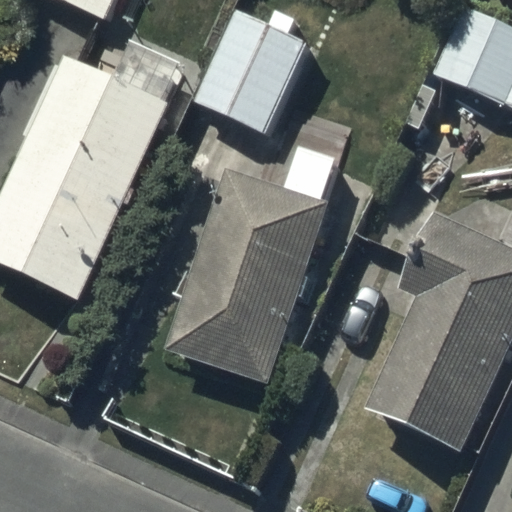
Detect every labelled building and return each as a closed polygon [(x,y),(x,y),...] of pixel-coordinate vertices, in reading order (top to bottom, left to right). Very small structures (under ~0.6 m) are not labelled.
[(61,0),(109,22),(119,0),(61,0)] [(511,29),(469,11),(439,80),(511,111),(511,29)] [(242,16),(200,105),(277,141),(320,52),(294,39),(301,25),(280,15),(272,30),(242,16)] [(26,160),(0,215),(0,266),(84,307),(180,108),(169,102),(185,68),(137,45),(119,83),(70,60),(66,68),(58,64),(15,155),(26,160)] [(335,209),(231,176),(174,357),(278,389),(335,209)] [(511,218),(499,245),(441,218),(405,293),(423,302),(370,414),(468,459),(511,365),(511,218)]
